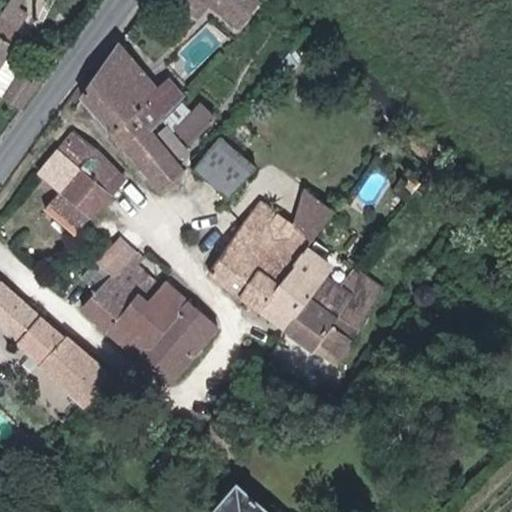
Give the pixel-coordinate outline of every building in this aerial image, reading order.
[(19,2),(15,0),(6,0),(0,10),(0,101),(17,112),(34,86),(0,62),(9,49),(7,47),(14,37),(12,35),(23,18),(13,12),(19,2)] [(259,0),(205,0),(241,26),(259,0)] [(147,132),(151,136),(179,102),(167,87),(158,96),(120,49),(83,97),(126,149),(147,132)] [(215,117),(201,107),(182,134),(196,144),(215,117)] [(191,148),(174,129),(162,140),(178,159),(191,148)] [(75,132),(60,150),(82,169),(111,193),(126,178),(103,155),(75,132)] [(126,149),(138,163),(159,146),(151,136),(147,132),(126,149)] [(257,166),(221,137),(197,168),(233,197),(257,166)] [(159,146),(138,163),(161,191),(185,174),(159,146)] [(82,169),(60,150),(44,169),(65,188),(82,169)] [(93,213),(65,188),(44,169),(40,173),(57,190),(43,207),(73,235),(82,224),(93,213)] [(82,169),(65,188),(93,213),(111,193),(82,169)] [(297,230),(314,245),(338,212),(308,190),(297,230)] [(312,248),(314,245),(297,230),(263,201),(248,224),(300,264),(312,248)] [(214,272),(265,311),(300,264),(248,224),(214,272)] [(97,260),(112,273),(135,250),(118,236),(108,248),(97,260)] [(332,288),(343,274),(312,248),(300,264),(265,311),(287,327),(288,325),(322,280),(332,288)] [(140,292),(149,299),(162,284),(138,262),(143,257),(135,250),(112,273),(102,284),(129,306),(140,292)] [(350,265),(343,274),(332,288),(322,280),(288,325),(287,327),(338,367),(352,346),(380,304),(368,294),(376,284),(356,270),(350,265)] [(0,324),(55,375),(80,399),(107,370),(33,303),(1,274),(0,274),(0,324)] [(190,298),(168,277),(162,284),(149,299),(172,319),(190,298)] [(84,302),(131,347),(143,335),(121,315),(129,306),(102,284),(84,302)] [(143,335),(131,347),(170,383),(221,325),(190,298),(172,319),(149,299),(140,292),(129,306),(121,315),(143,335)] [(108,371),(107,370),(80,399),(82,401),(108,371)] [(123,384),(108,371),(82,401),(97,414),(123,384)] [(193,463),(173,443),(154,463),(174,482),(193,463)] [(270,511),(236,481),(208,511),(270,511)]
